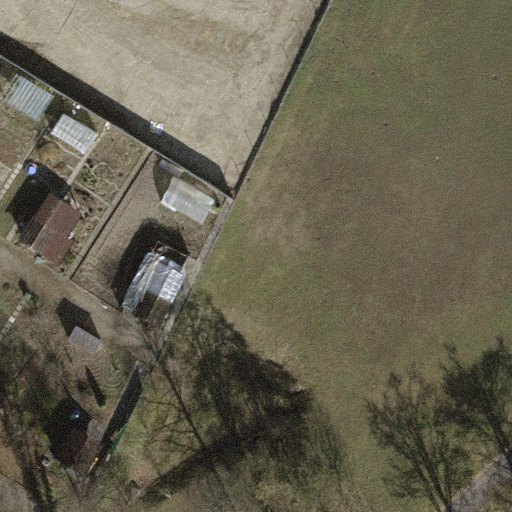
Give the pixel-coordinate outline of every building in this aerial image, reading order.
[(0,100),(17,75),(0,63),(0,100)] [(91,150),(55,132),(48,146),(84,164),(91,150)] [(36,259),(78,283),(93,256),(52,232),(36,259)] [(201,257),(180,247),(166,273),(187,284),(201,257)] [(25,325),(0,308),(0,339),(11,346),(25,325)] [(80,422),(52,405),(37,428),(65,446),(80,422)]
